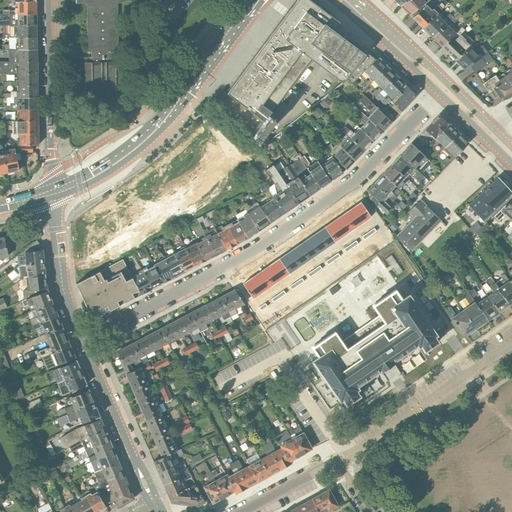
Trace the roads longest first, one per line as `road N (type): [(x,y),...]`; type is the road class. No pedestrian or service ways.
road 1 (residential): [(81,341),(253,252),(353,183),(444,88)]
road 2 (tertiary): [(52,193),(133,146),(177,105),(254,0)]
road 3 (residential): [(48,0),(52,193)]
road 4 (residential): [(154,500),(81,341)]
road 5 (residential): [(81,341),(62,290),(52,193)]
road 6 (residential): [(444,88),(345,0)]
